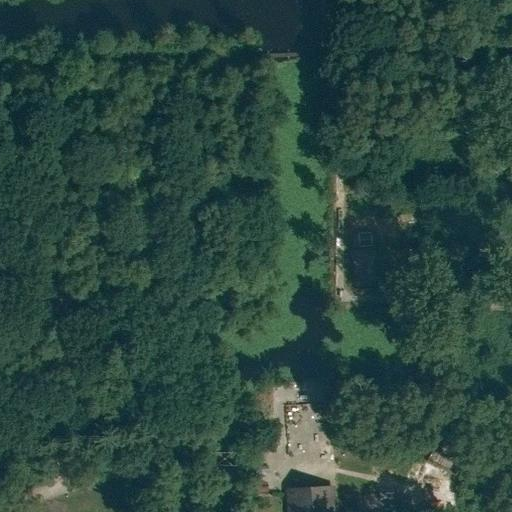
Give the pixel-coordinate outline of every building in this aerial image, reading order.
[(28,99),(0,96),(0,121),(1,121),(2,118),(7,119),(9,117),(26,119),(28,99)] [(178,124),(200,124),(199,96),(178,97),(178,124)] [(82,150),(109,150),(109,132),(82,132),(82,150)] [(18,151),(5,151),(5,159),(18,158),(18,151)] [(8,177),(7,196),(40,197),(41,178),(8,177)] [(119,233),(96,234),(96,252),(119,252),(119,233)] [(7,295),(28,295),(28,292),(46,292),(46,269),(7,269),(7,295)] [(511,289),(485,290),(485,313),(511,312),(511,289)] [(105,311),(106,306),(74,304),(73,322),(99,324),(100,311),(105,311)] [(139,352),(140,330),(108,328),(107,350),(111,350),(111,354),(120,354),(120,350),(139,352)] [(46,345),(46,338),(41,335),(34,335),(30,341),(31,348),(36,352),(43,351),(46,345)] [(462,468),(436,453),(429,465),(455,480),(462,468)] [(415,474),(405,474),(406,493),(416,492),(415,474)] [(286,511),(335,511),(334,486),(299,488),(285,489),(286,511)]
